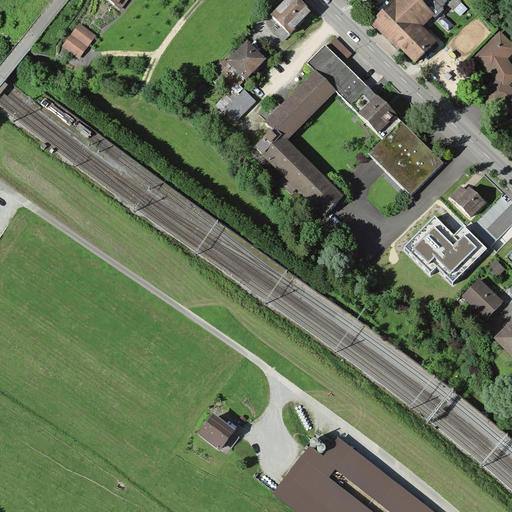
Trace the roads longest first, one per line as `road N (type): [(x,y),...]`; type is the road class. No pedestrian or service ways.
road 1 (tertiary): [(318,0),(511,184)]
road 2 (track): [(99,56),(155,56),(205,0)]
